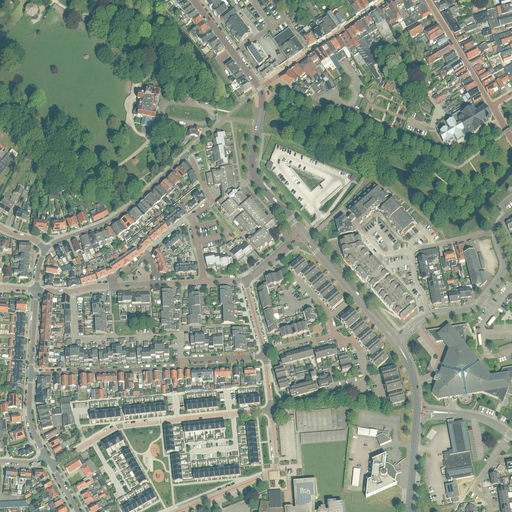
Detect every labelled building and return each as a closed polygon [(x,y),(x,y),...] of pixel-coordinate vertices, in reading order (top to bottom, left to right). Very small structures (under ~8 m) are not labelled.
[(214,0),(207,6),(213,13),(225,3),(222,0),(214,0)] [(345,0),(346,1),(348,4),(350,7),(354,14),(356,16),(357,16),(360,14),(352,0),(351,0),(345,0)] [(351,0),(352,0),(360,14),(362,13),(362,12),(369,8),(364,0),(351,0)] [(364,0),(369,8),(373,6),(369,0),(364,0)] [(399,0),(396,0),(393,2),(398,11),(402,19),(403,21),(403,23),(410,19),(402,4),(399,0)] [(407,0),(408,0),(402,4),(410,19),(403,23),(406,29),(431,15),(422,0),(407,0)] [(179,16),(191,6),(186,1),(178,7),(182,13),(179,16)] [(391,27),(403,21),(402,19),(398,11),(393,2),(387,6),(394,19),(389,22),(391,26),(391,27)] [(436,8),(440,14),(451,9),(455,7),(454,7),(452,2),(451,3),(450,2),(436,8)] [(218,20),(228,12),(230,10),(225,3),(213,13),(218,20)] [(179,16),(183,21),(194,12),(191,6),(179,16)] [(389,27),(391,26),(389,22),(394,19),(387,6),(379,11),(382,15),(382,17),(385,15),(388,21),(385,22),(389,27)] [(511,14),(511,10),(511,6),(501,8),(500,8),(500,9),(487,11),(472,17),(477,26),(480,26),(491,21),(490,20),(511,14)] [(36,17),(38,13),(36,9),(33,7),(28,8),(26,12),(28,16),(32,18),(36,17)] [(456,17),(454,13),(457,12),(455,7),(451,9),(440,14),(450,30),(458,26),(458,25),(457,26),(453,18),(456,17)] [(233,11),(221,20),(225,25),(226,25),(227,26),(226,26),(230,31),(231,31),(232,32),(231,33),(235,37),(236,37),(237,38),(236,39),(240,44),(240,43),(250,35),(247,31),(237,18),(236,19),(235,17),(237,16),(233,11)] [(307,27),(308,30),(317,43),(325,38),(316,23),(316,22),(315,20),(310,11),(305,14),(309,22),(312,21),(314,23),(307,27)] [(191,23),(192,22),(199,17),(194,12),(183,21),(186,26),(188,24),(191,23)] [(385,41),(393,36),(378,12),(370,17),(378,31),(381,35),(385,41)] [(331,14),(327,17),(336,30),(340,27),(335,19),(331,14)] [(511,14),(490,20),(491,21),(494,30),(494,29),(505,26),(506,29),(508,29),(511,28),(511,14)] [(346,23),(340,15),(335,19),(340,27),(346,23)] [(191,23),(195,29),(203,23),(199,17),(192,22),(191,23)] [(320,17),(319,17),(318,19),(317,19),(315,20),(316,22),(316,23),(325,38),(331,34),(323,21),(320,17)] [(336,30),(327,17),(326,17),(327,18),(323,21),(331,34),(336,31),(336,30)] [(472,19),(464,23),(458,25),(458,26),(450,30),(454,36),(463,32),(465,35),(456,40),(458,44),(467,39),(475,35),(480,34),(482,33),(484,38),(492,36),(492,35),(495,33),(494,29),(494,30),(483,33),(480,26),(477,26),(472,17),(471,18),(472,19)] [(369,18),(364,21),(372,34),(373,35),(373,36),(375,39),(381,35),(378,31),(378,32),(369,18)] [(373,40),(372,38),(373,36),(373,35),(372,34),(364,21),(360,23),(368,36),(371,41),(372,41),(373,40)] [(204,23),(190,35),(196,43),(199,41),(203,47),(207,44),(208,45),(216,39),(215,38),(210,32),(210,31),(204,23)] [(367,44),(371,41),(368,36),(360,23),(355,27),(363,39),(366,44),(367,44)] [(424,35),(429,44),(430,44),(429,43),(430,42),(443,36),(438,27),(427,33),(425,31),(423,33),(422,30),(424,29),(422,26),(420,27),(419,25),(407,32),(411,39),(420,34),(422,37),(424,35)] [(363,39),(355,27),(347,33),(352,41),(355,45),(357,49),(361,47),(362,49),(363,48),(364,49),(365,49),(366,51),(369,50),(368,49),(369,49),(367,44),(366,44),(363,39)] [(313,46),(317,43),(307,28),(303,31),(304,32),(313,46)] [(289,29),(281,35),(275,39),(271,33),(269,35),(273,40),(288,62),(296,56),(304,50),(296,38),(295,38),(289,29)] [(511,30),(510,31),(511,32),(499,36),(502,46),(509,44),(511,43),(511,30)] [(298,34),(308,49),(310,47),(311,49),(313,47),(313,46),(304,32),(303,31),(298,34)] [(454,36),(456,40),(465,35),(463,32),(454,36)] [(354,57),(356,56),(358,54),(352,45),(350,42),(345,33),(341,36),(350,51),(352,54),(354,57)] [(434,45),(437,44),(438,45),(446,40),(443,36),(430,42),(429,43),(430,44),(429,44),(430,45),(432,43),(434,45)] [(339,37),(335,40),(341,49),(342,51),(343,54),(345,56),(349,54),(348,53),(339,37)] [(208,45),(212,52),(220,45),(216,40),(216,39),(208,45)] [(475,41),(473,39),(460,46),(464,54),(475,49),(474,47),(476,45),(475,41)] [(335,40),(331,43),(337,54),(341,61),(342,61),(342,60),(346,58),(345,56),(343,54),(342,51),(341,49),(335,40)] [(448,44),(446,40),(438,45),(435,46),(438,51),(448,44)] [(361,59),(361,60),(362,60),(376,81),(380,78),(376,72),(373,67),(374,67),(378,64),(369,50),(366,51),(365,49),(364,49),(363,48),(362,49),(361,47),(357,49),(355,45),(352,41),(350,42),(352,45),(358,54),(360,56),(359,57),(361,59)] [(247,51),(253,59),(263,52),(257,43),(247,51)] [(331,43),(327,46),(334,56),(338,63),(341,61),(337,54),(331,43)] [(486,44),(485,44),(477,47),(478,48),(475,49),(464,54),(466,58),(477,52),(480,51),(482,49),(484,53),(484,52),(489,50),(487,46),(490,45),(489,43),(486,44)] [(511,43),(509,44),(502,46),(502,47),(501,47),(501,48),(497,49),(496,47),(493,48),(494,52),(497,51),(498,55),(501,54),(504,53),(508,52),(511,50),(511,43)] [(441,59),(453,52),(448,44),(438,51),(432,54),(431,55),(424,59),(429,67),(441,59)] [(225,51),(220,45),(212,52),(214,54),(215,54),(217,57),(225,51)] [(332,59),(331,58),(334,56),(327,46),(323,48),(329,59),(333,65),(335,63),(333,59),(332,59)] [(341,94),(346,91),(349,89),(344,82),(333,65),(329,59),(323,48),(308,59),(313,66),(316,69),(321,66),(334,84),(336,88),(337,88),(341,94)] [(511,50),(508,52),(504,53),(501,54),(503,60),(504,64),(511,61),(511,58),(511,57),(511,50)] [(269,60),(263,52),(253,59),(259,67),(269,60)] [(443,61),(444,60),(447,64),(448,64),(457,58),(453,52),(441,59),(443,61)] [(479,56),(477,52),(466,58),(468,62),(479,56)] [(473,70),(481,65),(484,64),(480,57),(476,60),(470,63),(473,70)] [(451,65),(442,70),(438,73),(440,76),(444,73),(460,63),(457,58),(448,64),(447,64),(447,66),(450,63),(451,65)] [(322,76),(316,69),(313,66),(308,59),(297,67),(301,71),(303,69),(309,76),(307,78),(312,83),(313,82),(318,87),(322,83),(323,84),(328,82),(322,76)] [(260,70),(258,72),(258,73),(264,80),(278,69),(272,60),(266,64),(267,65),(260,70)] [(233,85),(243,77),(233,63),(226,68),(234,79),(230,82),(232,85),(233,85)] [(463,68),(460,63),(444,73),(440,76),(442,79),(453,72),(454,74),(463,68)] [(478,79),(479,78),(486,74),(484,70),(482,71),(481,69),(483,68),(481,65),(473,70),(478,79)] [(302,78),(303,79),(306,76),(307,78),(309,76),(303,69),(301,71),(297,67),(294,70),(302,78)] [(451,81),(451,82),(466,73),(463,68),(454,74),(450,77),(451,80),(451,81)] [(298,80),(300,79),(302,81),(303,79),(302,78),(294,70),(291,72),(298,80)] [(495,75),(493,70),(489,72),(486,74),(479,78),(481,83),(491,78),(495,75)] [(300,84),(297,81),(298,80),(291,72),(287,75),(294,81),(297,83),(297,84),(298,85),(300,84)] [(457,79),(459,84),(469,78),(466,73),(451,82),(452,82),(457,79)] [(289,86),(294,81),(287,75),(280,80),(289,86)] [(507,75),(506,75),(502,77),(506,83),(509,81),(510,83),(511,81),(511,77),(509,79),(507,75)] [(237,86),(239,88),(244,94),(251,89),(251,88),(243,77),(233,85),(235,87),(237,86)] [(462,86),(464,89),(473,84),(471,80),(469,78),(459,84),(457,85),(454,86),(456,89),(462,86)] [(481,83),(484,88),(489,85),(488,84),(490,83),(491,84),(494,82),(491,78),(481,83)] [(505,88),(503,84),(500,79),(495,82),(501,90),(505,88)] [(324,84),(328,92),(333,90),(329,82),(324,84)] [(493,91),(497,88),(494,82),(491,84),(490,83),(488,84),(489,85),(484,88),(487,94),(488,93),(490,97),(495,94),(493,91)] [(300,94),(304,90),(303,89),(298,85),(297,84),(294,88),(295,89),(294,91),(300,94)] [(310,87),(315,93),(316,95),(320,91),(319,90),(314,84),(310,87)] [(387,84),(384,90),(391,94),(394,88),(387,84)] [(476,88),(473,84),(464,89),(467,94),(476,88)] [(146,95),(139,94),(138,101),(141,102),(139,112),(135,111),(134,111),(133,117),(134,117),(143,119),(141,127),(149,128),(150,120),(155,121),(156,115),(155,114),(155,112),(156,112),(157,107),(156,107),(157,104),(158,104),(158,103),(160,92),(159,92),(159,90),(149,88),(148,92),(147,92),(146,95)] [(471,100),(480,95),(476,88),(467,94),(464,96),(464,97),(468,102),(468,103),(471,101),(471,100)] [(471,101),(473,104),(482,99),(480,95),(471,100),(471,101)] [(439,136),(442,140),(443,143),(445,142),(446,143),(453,139),(454,138),(457,142),(464,138),(463,137),(467,135),(468,138),(474,135),(485,128),(484,127),(488,124),(491,122),(489,119),(492,118),(489,114),(488,112),(487,110),(485,107),(475,113),(472,108),(462,114),(459,111),(448,117),(450,120),(452,119),(453,121),(446,125),(449,129),(447,130),(447,129),(440,133),(441,135),(439,136)] [(188,132),(187,137),(189,138),(189,137),(193,137),(193,136),(194,137),(195,137),(197,138),(197,137),(199,137),(199,134),(200,132),(200,130),(199,130),(198,129),(196,129),(195,129),(191,129),(190,132),(190,133),(188,132)] [(0,175),(9,164),(10,165),(12,164),(11,163),(14,159),(5,151),(3,153),(0,150),(0,159),(1,160),(0,161),(0,175)] [(186,163),(180,168),(186,174),(192,169),(189,165),(190,165),(188,163),(187,164),(186,163)] [(267,235),(277,227),(269,217),(267,219),(251,200),(249,201),(241,192),(236,196),(231,167),(220,169),(221,172),(216,172),(216,171),(212,172),(212,173),(206,174),(208,185),(210,184),(211,186),(214,185),(215,187),(221,186),(221,189),(222,195),(224,198),(217,204),(233,223),(235,222),(250,239),(246,241),(248,243),(249,243),(258,253),(267,245),(269,247),(274,242),(267,235)] [(180,168),(175,174),(181,180),(183,179),(184,180),(187,177),(186,176),(187,175),(186,174),(180,168)] [(188,175),(192,185),(193,188),(198,183),(194,173),(188,175)] [(175,174),(171,177),(184,191),(184,190),(183,189),(184,188),(179,183),(181,181),(181,180),(175,174)] [(171,177),(167,181),(174,188),(176,186),(181,191),(182,190),(184,191),(171,177)] [(167,181),(160,187),(162,189),(168,194),(168,195),(169,194),(169,195),(175,189),(174,188),(167,181)] [(64,191),(59,185),(56,188),(60,194),(64,191)] [(160,187),(156,191),(166,201),(167,202),(170,205),(171,206),(172,205),(170,203),(169,201),(165,197),(168,194),(162,189),(160,187)] [(381,193),(376,187),(348,211),(348,212),(352,216),(348,219),(352,223),(355,220),(359,225),(377,210),(378,209),(380,212),(381,213),(401,236),(403,234),(405,236),(414,228),(412,226),(414,224),(393,200),(391,202),(390,201),(389,200),(386,203),(385,202),(384,202),(389,198),(388,198),(384,193),(381,196),(380,194),(381,193)] [(23,190),(17,188),(14,194),(20,196),(23,190)] [(171,206),(170,205),(167,202),(166,201),(156,191),(152,194),(160,202),(161,200),(168,207),(169,208),(171,206)] [(189,204),(191,205),(201,196),(198,192),(192,197),(194,200),(189,204)] [(152,194),(149,198),(159,210),(161,212),(163,210),(157,204),(160,202),(152,194)] [(205,200),(201,196),(191,205),(192,207),(197,203),(199,206),(205,200)] [(0,204),(0,210),(3,212),(7,206),(9,201),(4,198),(0,204)] [(149,198),(145,202),(152,209),(154,207),(158,211),(159,210),(149,198)] [(9,201),(7,206),(3,212),(8,215),(13,207),(10,205),(11,203),(10,202),(9,201)] [(155,219),(153,217),(153,216),(152,214),(150,212),(152,209),(145,202),(141,205),(150,215),(152,217),(154,219),(155,219)] [(103,206),(102,206),(101,203),(96,206),(98,211),(96,211),(98,214),(91,217),(93,222),(102,218),(107,215),(103,206)] [(141,205),(137,209),(144,217),(146,214),(149,217),(150,215),(141,205)] [(175,209),(174,207),(172,209),(181,219),(184,216),(180,210),(177,211),(175,209)] [(81,208),(77,209),(79,212),(79,213),(80,216),(77,217),(80,225),(87,223),(84,214),(81,208)] [(18,209),(17,212),(15,218),(21,221),(24,214),(20,213),(22,210),(18,209)] [(137,209),(133,212),(141,222),(145,227),(146,226),(145,224),(143,222),(144,221),(141,219),(144,217),(137,209)] [(174,214),(172,216),(177,222),(181,219),(172,209),(171,210),(172,211),(174,214)] [(29,216),(30,213),(27,212),(26,215),(24,214),(21,221),(27,222),(29,216)] [(140,225),(141,224),(144,227),(145,227),(141,222),(133,212),(129,216),(135,224),(138,222),(140,225)] [(166,213),(165,215),(173,225),(177,222),(172,216),(170,218),(167,215),(168,215),(166,213)] [(32,220),(34,220),(34,222),(33,231),(40,232),(40,222),(41,216),(41,215),(37,215),(37,219),(36,219),(36,215),(35,215),(35,214),(32,214),(32,215),(32,220)] [(60,216),(59,214),(56,214),(59,231),(66,230),(64,222),(61,222),(60,216)] [(71,214),(68,215),(70,220),(66,221),(69,229),(76,227),(71,214)] [(165,215),(163,216),(164,217),(166,220),(164,222),(169,228),(172,225),(173,225),(165,215)] [(44,223),(45,217),(41,216),(40,222),(40,232),(47,232),(48,224),(44,223)] [(129,216),(124,219),(133,230),(135,228),(133,226),(135,224),(129,216)] [(356,231),(343,216),(335,222),(338,233),(338,232),(339,236),(353,233),(356,231)] [(124,219),(120,223),(127,231),(130,229),(132,231),(133,230),(124,219)] [(157,221),(156,223),(164,233),(168,229),(163,224),(161,226),(158,223),(159,223),(157,221)] [(120,223),(116,226),(124,237),(126,235),(124,233),(127,231),(120,223)] [(158,228),(155,230),(160,236),(164,233),(156,223),(154,224),(155,226),(158,228)] [(116,238),(117,237),(120,235),(122,238),(124,237),(116,226),(111,229),(115,235),(114,235),(116,238)] [(151,230),(150,228),(148,230),(156,239),(160,236),(155,230),(153,232),(151,230)] [(111,229),(105,231),(109,241),(110,244),(113,243),(112,240),(114,239),(111,229)] [(153,243),(156,239),(148,230),(146,231),(148,232),(150,235),(148,237),(153,243)] [(105,231),(100,233),(105,246),(107,245),(106,242),(109,241),(105,231)] [(179,232),(175,236),(183,246),(180,241),(182,239),(183,240),(186,238),(182,234),(181,235),(179,232)] [(95,235),(98,245),(101,243),(102,247),(105,246),(100,233),(95,235)] [(142,234),(140,235),(142,237),(144,239),(142,242),(147,248),(152,243),(142,234)] [(95,235),(89,237),(93,246),(96,245),(97,249),(99,248),(98,245),(95,235)] [(175,236),(171,239),(176,245),(178,243),(180,245),(181,247),(183,246),(175,236)] [(86,252),(87,254),(90,253),(89,251),(93,250),(88,237),(80,240),(84,249),(83,249),(84,253),(86,252)] [(414,304),(413,303),(401,289),(400,289),(379,265),(380,265),(380,264),(379,263),(377,261),(376,262),(373,259),(372,260),(370,258),(363,250),(362,245),(362,244),(360,238),(356,239),(355,237),(341,240),(342,243),(340,243),(344,259),(365,283),(366,282),(390,310),(391,309),(398,317),(399,316),(402,319),(403,321),(414,312),(413,311),(417,308),(414,304)] [(171,239),(167,242),(175,252),(177,251),(175,249),(173,247),(176,245),(171,239)] [(0,245),(0,252),(2,253),(2,252),(3,249),(6,250),(8,242),(7,241),(5,241),(2,240),(1,245),(0,245)] [(81,251),(77,241),(72,243),(76,254),(79,252),(79,256),(81,255),(81,251)] [(143,253),(147,248),(142,242),(139,245),(141,247),(139,249),(143,253)] [(167,242),(163,245),(168,251),(170,249),(172,252),(173,253),(175,252),(167,242)] [(245,243),(242,246),(250,256),(254,253),(245,243)] [(70,254),(73,261),(75,260),(75,259),(69,245),(64,247),(67,255),(70,254)] [(454,247),(459,262),(465,261),(461,245),(454,247)] [(237,248),(247,259),(250,256),(242,246),(239,249),(237,248)] [(62,248),(60,249),(60,248),(55,251),(59,261),(62,260),(64,264),(68,263),(66,258),(65,259),(62,254),(64,253),(62,248)] [(125,256),(122,258),(127,265),(132,262),(132,261),(124,250),(123,250),(122,248),(119,250),(117,251),(119,253),(122,251),(123,253),(125,256)] [(237,248),(234,251),(242,260),(245,257),(247,259),(237,248)] [(126,249),(124,250),(132,261),(136,258),(131,252),(129,254),(127,251),(127,250),(126,249)] [(135,249),(131,252),(136,258),(140,256),(142,254),(139,250),(137,252),(135,249)] [(464,254),(471,283),(473,288),(483,285),(483,287),(487,282),(484,273),(480,274),(474,250),(470,252),(469,249),(467,250),(467,253),(464,254)] [(158,250),(153,256),(156,258),(167,254),(166,253),(165,253),(164,254),(163,255),(163,254),(158,250)] [(238,263),(242,260),(234,251),(230,254),(238,263)] [(112,254),(114,256),(122,268),(123,268),(127,265),(122,258),(120,260),(118,257),(118,256),(117,255),(115,252),(112,254)] [(12,261),(12,262),(18,262),(18,265),(25,266),(25,267),(29,267),(29,268),(29,265),(29,263),(28,263),(29,262),(29,257),(28,257),(28,256),(29,254),(25,253),(25,256),(21,256),(20,256),(19,257),(16,256),(16,255),(13,254),(12,259),(12,261)] [(167,254),(156,258),(156,259),(158,264),(163,262),(166,261),(165,258),(168,257),(170,256),(169,254),(167,255),(167,254)] [(448,262),(450,262),(449,254),(444,255),(444,258),(442,259),(443,269),(449,268),(448,262)] [(116,262),(113,265),(117,271),(122,268),(114,256),(113,257),(114,259),(116,262)] [(226,256),(223,257),(226,269),(228,269),(230,268),(230,266),(233,266),(232,258),(228,259),(228,256),(226,256)] [(289,268),(293,273),(298,277),(301,275),(332,311),(343,301),(311,265),(308,267),(300,258),(289,268)] [(163,262),(158,264),(160,269),(169,266),(171,265),(171,267),(172,268),(174,267),(173,265),(173,264),(172,262),(170,263),(167,264),(166,261),(163,262)] [(18,265),(11,265),(11,268),(19,269),(19,270),(18,272),(28,273),(28,271),(29,271),(29,270),(29,268),(29,267),(25,267),(25,266),(18,265)] [(160,269),(159,273),(167,274),(168,268),(168,267),(169,267),(171,267),(171,265),(169,266),(160,269)] [(95,272),(98,280),(104,278),(101,270),(97,272),(96,269),(96,268),(95,267),(93,268),(95,272)] [(105,269),(101,270),(104,278),(110,275),(108,271),(106,272),(105,269)] [(91,275),(90,270),(87,270),(91,283),(96,281),(94,274),(91,275)] [(82,286),(87,284),(84,277),(81,278),(80,275),(81,275),(80,273),(78,274),(79,278),(82,286)] [(265,287),(267,286),(268,289),(273,288),(270,277),(265,278),(266,284),(265,284),(265,287)] [(257,289),(259,296),(267,294),(265,287),(265,284),(262,285),(262,288),(257,289)] [(430,290),(431,295),(439,293),(439,290),(442,289),(446,289),(446,287),(442,287),(430,290)] [(445,298),(444,298),(432,300),(433,306),(441,304),(441,301),(444,300),(447,299),(447,295),(445,295),(445,298)] [(13,311),(15,311),(15,312),(25,313),(26,308),(9,307),(8,307),(8,306),(6,306),(0,305),(0,313),(6,313),(8,314),(11,314),(13,315),(13,312),(13,311)] [(308,311),(304,312),(308,326),(311,325),(310,322),(311,322),(316,321),(313,310),(308,311)] [(352,311),(341,321),(372,357),(369,360),(377,369),(388,360),(380,351),(383,348),(352,311)] [(305,321),(299,322),(302,334),(308,332),(305,321)] [(275,335),(278,334),(278,331),(276,326),(267,328),(269,334),(275,332),(275,335)] [(278,334),(280,333),(281,339),(287,338),(284,326),(278,328),(279,331),(278,331),(278,334)] [(284,326),(287,338),(292,336),(290,328),(285,329),(284,326)] [(464,326),(427,332),(436,343),(443,342),(450,350),(442,369),(440,376),(435,378),(433,382),(437,383),(433,393),(435,397),(439,400),(481,393),(497,399),(502,405),(506,394),(510,396),(511,396),(511,390),(508,389),(511,379),(511,367),(502,370),(500,376),(490,378),(477,363),(467,350),(464,333),(466,329),(467,327),(467,326),(466,326),(464,326)] [(228,339),(228,343),(229,348),(233,348),(233,352),(246,352),(246,347),(244,347),(244,345),(243,329),(245,329),(245,327),(240,327),(240,329),(230,330),(230,339),(228,339)] [(190,337),(191,348),(195,348),(195,352),(205,352),(205,350),(208,350),(209,350),(209,352),(214,351),(214,349),(222,349),(222,336),(212,336),(213,338),(208,339),(208,337),(190,337)] [(156,362),(165,361),(164,346),(155,347),(155,360),(156,360),(156,362)] [(328,348),(325,349),(327,358),(330,357),(337,355),(338,356),(340,355),(340,354),(339,351),(337,351),(336,352),(336,351),(335,346),(328,348)] [(121,348),(113,349),(113,364),(122,363),(121,348)] [(338,356),(335,357),(336,363),(339,362),(342,372),(350,370),(346,354),(340,356),(340,355),(338,356)] [(279,363),(280,368),(274,369),(280,390),(286,389),(287,393),(289,393),(291,398),(304,395),(302,386),(289,390),(288,388),(291,387),(290,382),(287,383),(284,373),(287,372),(285,366),(283,367),(282,365),(288,364),(286,355),(280,357),(281,362),(279,363)] [(380,371),(387,394),(390,406),(404,402),(394,367),(380,371)] [(143,375),(144,385),(152,385),(152,373),(145,374),(143,375)] [(162,384),(160,384),(159,373),(154,373),(154,382),(156,382),(156,387),(160,387),(160,386),(162,386),(162,384)] [(132,374),(125,375),(126,391),(132,391),(132,382),(134,382),(134,376),(132,374)] [(330,385),(332,384),(330,374),(326,375),(327,376),(322,377),(322,379),(317,381),(319,389),(330,386),(330,385)] [(65,392),(70,391),(70,377),(62,377),(62,388),(65,387),(65,392)] [(315,383),(302,386),(304,395),(317,391),(315,383)] [(38,389),(38,398),(42,398),(47,398),(47,397),(50,397),(50,398),(51,398),(52,391),(50,391),(43,390),(38,389)] [(95,390),(95,391),(96,400),(103,400),(103,391),(98,392),(98,390),(95,390)] [(0,412),(0,415),(2,415),(8,414),(7,408),(17,408),(17,396),(8,396),(8,403),(1,403),(1,405),(0,405),(0,412)] [(72,412),(70,403),(66,403),(61,404),(63,427),(75,425),(72,412)] [(38,409),(39,415),(49,412),(48,407),(38,409)] [(8,417),(8,414),(2,415),(2,421),(11,420),(11,423),(20,422),(21,421),(21,419),(19,418),(19,415),(8,417)] [(448,482),(474,477),(472,468),(471,468),(469,453),(464,423),(454,424),(453,421),(447,422),(453,452),(449,453),(443,454),(444,462),(443,463),(444,468),(445,468),(446,472),(448,482)] [(53,428),(52,422),(42,425),(43,430),(53,428)] [(12,432),(13,433),(9,434),(10,438),(11,437),(13,441),(15,440),(15,441),(24,438),(23,437),(24,436),(24,435),(23,434),(21,430),(18,431),(17,430),(12,432)] [(57,430),(45,436),(47,441),(54,437),(53,435),(58,432),(57,430)] [(377,432),(376,438),(380,447),(391,442),(388,439),(388,437),(388,433),(377,432)] [(120,434),(115,437),(119,444),(124,442),(120,434)] [(49,443),(52,449),(57,446),(60,444),(57,439),(62,437),(61,435),(49,443)] [(115,437),(111,439),(115,447),(119,444),(115,437)] [(111,439),(106,442),(111,449),(115,447),(111,439)] [(53,450),(56,454),(70,446),(67,441),(53,450)] [(106,442),(101,444),(106,452),(111,449),(106,442)] [(23,452),(22,450),(18,453),(19,454),(19,456),(20,456),(21,457),(23,456),(25,456),(26,457),(33,452),(30,448),(23,452)] [(129,451),(122,455),(125,459),(132,455),(129,451)] [(132,455),(125,459),(127,464),(134,460),(132,455)] [(394,483),(394,482),(395,481),(395,480),(395,479),(396,478),(396,477),(396,476),(397,475),(396,474),(396,472),(395,472),(395,471),(394,470),(394,469),(393,468),(392,467),(391,466),(390,466),(389,465),(388,465),(387,464),(386,464),(385,464),(386,456),(369,463),(369,464),(370,463),(372,470),(371,481),(367,483),(366,493),(366,499),(366,498),(396,485),(397,486),(397,485),(396,485),(394,483)] [(78,460),(77,458),(74,460),(75,461),(64,468),(69,475),(81,468),(82,469),(82,470),(87,478),(96,472),(89,460),(85,463),(81,458),(78,460)] [(134,460),(127,464),(130,468),(137,464),(134,460)] [(137,464),(130,468),(132,472),(139,469),(137,464)] [(490,475),(491,481),(499,479),(498,474),(499,473),(501,474),(503,472),(498,468),(496,471),(495,470),(493,472),(494,475),(490,475)] [(139,469),(132,472),(135,477),(142,473),(139,469)] [(354,469),(352,486),(358,487),(360,470),(353,469),(354,469)] [(35,472),(34,477),(31,476),(31,481),(37,482),(37,480),(38,479),(45,474),(44,472),(35,472)] [(142,473),(135,477),(137,482),(144,477),(142,473)] [(31,484),(34,484),(36,484),(47,478),(45,474),(38,479),(37,480),(37,482),(31,481),(31,484)] [(144,477),(137,482),(140,486),(147,482),(144,477)] [(499,479),(491,481),(492,486),(493,486),(494,489),(501,488),(500,485),(503,484),(502,479),(499,479)] [(38,495),(45,491),(44,490),(52,486),(49,481),(42,485),(43,488),(41,490),(40,489),(36,491),(38,495)] [(343,511),(343,503),(336,504),(335,502),(328,503),(328,511),(325,511),(325,508),(321,509),(321,510),(319,511),(318,511),(314,511),(313,499),(317,499),(316,481),(293,482),(295,509),(293,509),(292,507),(285,508),(285,510),(283,510),(283,508),(281,508),(280,492),(269,493),(270,508),(268,508),(269,503),(261,502),(258,511),(343,511)] [(84,482),(76,487),(78,491),(91,484),(90,482),(85,485),(84,482)] [(447,500),(459,498),(457,489),(454,490),(453,484),(445,486),(447,500)] [(39,499),(40,501),(55,492),(53,488),(46,492),(47,494),(42,497),(39,499)] [(93,492),(90,493),(89,490),(81,495),(84,500),(94,494),(96,493),(95,491),(93,492)] [(41,504),(44,502),(50,499),(51,501),(58,497),(55,492),(40,501),(39,502),(41,504)] [(152,492),(148,494),(152,502),(156,499),(152,492)] [(87,505),(94,500),(93,498),(98,495),(97,493),(94,494),(84,500),(87,505)] [(148,494),(143,497),(147,504),(152,502),(148,494)] [(143,497),(139,499),(143,507),(147,504),(143,497)] [(59,499),(48,505),(50,508),(53,506),(55,508),(62,504),(59,499)] [(139,499),(134,502),(138,509),(143,507),(139,499)] [(90,511),(94,511),(99,510),(102,508),(100,505),(101,505),(100,502),(88,508),(90,511)] [(134,502),(130,504),(134,511),(138,509),(134,502)] [(465,508),(465,511),(474,511),(475,511),(475,506),(476,506),(475,503),(463,505),(464,508),(465,508)]
